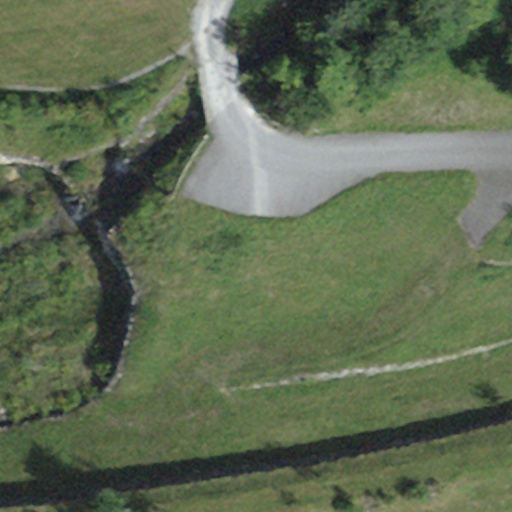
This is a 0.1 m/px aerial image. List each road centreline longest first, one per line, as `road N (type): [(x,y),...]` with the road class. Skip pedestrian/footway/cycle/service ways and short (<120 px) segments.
road 1 (track): [(172,419),(218,363),(353,336),(396,311),(469,234)]
road 2 (residential): [(511,151),(263,147),(225,106)]
